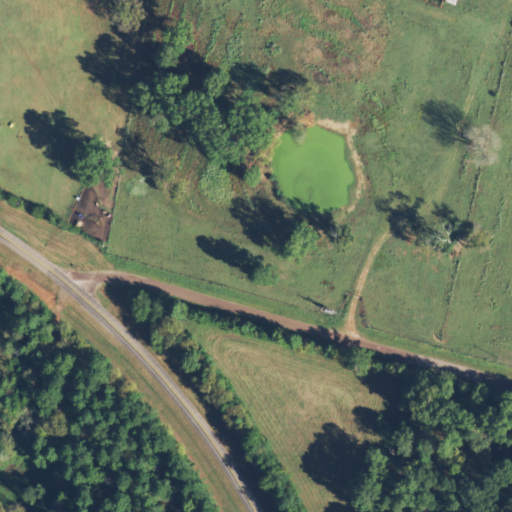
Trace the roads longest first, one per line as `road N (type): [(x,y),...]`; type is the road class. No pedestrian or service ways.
road 1 (residential): [(511,407),(80,293)]
road 2 (tertiary): [(0,234),(80,293),(158,372),(255,511)]
